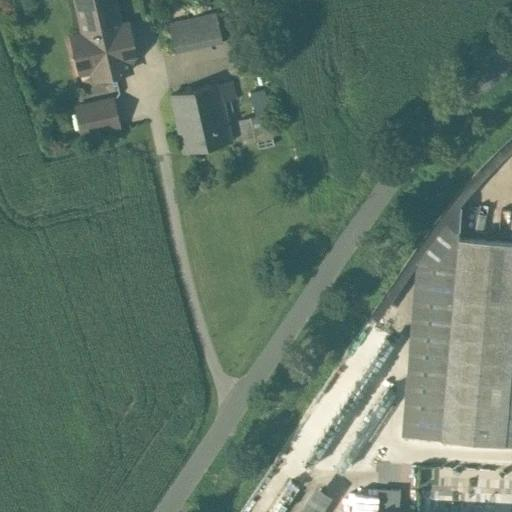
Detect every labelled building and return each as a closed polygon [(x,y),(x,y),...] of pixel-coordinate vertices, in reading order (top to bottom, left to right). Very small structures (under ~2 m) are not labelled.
[(120,25),(113,0),(75,0),(83,33),(72,35),(77,58),(89,56),(94,78),(130,70),(128,61),(134,51),(127,23),(120,25)] [(248,5),(234,9),(240,32),(253,29),(248,5)] [(216,12),(169,23),(175,51),(232,37),(226,11),(216,13),(216,12)] [(231,80),(218,83),(222,102),(235,99),(231,80)] [(218,83),(171,94),(184,151),(231,141),(222,102),(218,83)] [(255,116),(239,120),(244,143),(272,137),(262,89),(249,92),(255,116)] [(112,99),(77,107),(83,134),(118,126),(112,99)] [(511,346),(511,241),(458,237),(456,267),(441,438),(504,444),(511,346)] [(425,287),(421,287),(408,435),(441,438),(456,267),(432,265),(431,276),(426,276),(425,287)]
